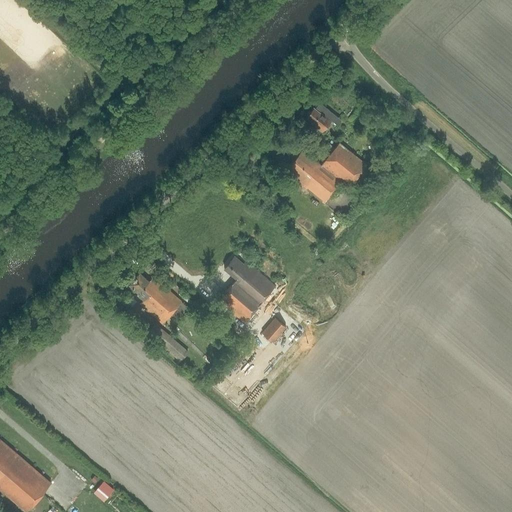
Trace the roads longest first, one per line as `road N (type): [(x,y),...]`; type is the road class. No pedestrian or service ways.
road 1 (unclassified): [(0,354),(338,33)]
road 2 (track): [(0,237),(225,13)]
road 3 (unclassified): [(511,196),(372,75),(338,33)]
